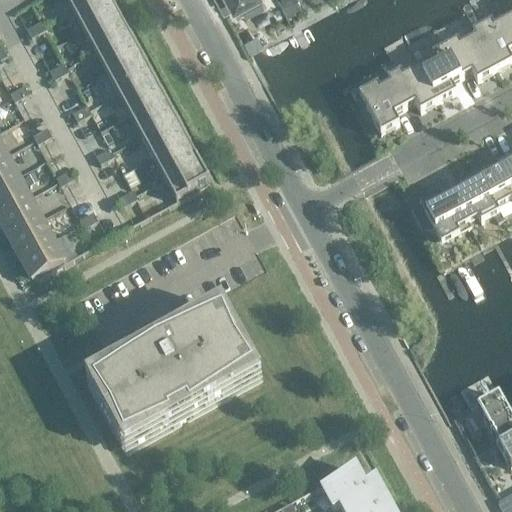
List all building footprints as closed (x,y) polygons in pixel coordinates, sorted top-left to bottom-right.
[(99,0),(63,0),(72,15),(99,0)] [(116,18),(106,0),(99,0),(72,15),(83,36),(116,18)] [(217,0),(224,13),(235,7),(240,15),(264,2),(262,0),(217,0)] [(511,14),(502,21),(511,39),(511,14)] [(127,39),(116,18),(83,36),(95,57),(127,39)] [(511,54),(511,39),(502,21),(501,21),(504,26),(494,32),(491,26),(473,36),(495,76),(511,66),(511,63),(508,57),(511,54)] [(45,35),(40,26),(33,30),(38,39),(45,35)] [(38,39),(33,30),(26,34),(31,43),(38,39)] [(495,76),(473,36),(475,42),(461,50),(458,45),(445,52),(462,82),(472,76),(477,86),(495,76)] [(139,60),(127,39),(95,57),(106,78),(139,60)] [(462,82),(445,52),(444,52),(447,57),(437,63),(435,57),(417,67),(438,107),(456,97),(451,88),(462,82)] [(151,81),(139,60),(106,78),(118,99),(151,81)] [(438,107),(417,67),(416,68),(419,73),(404,81),(401,76),(388,83),(405,113),(415,107),(420,117),(438,107)] [(68,77),(63,69),(56,72),(61,81),(68,77)] [(61,81),(56,72),(49,76),(54,85),(61,81)] [(162,102),(151,81),(118,99),(130,120),(162,102)] [(405,113),(388,83),(375,90),(378,95),(362,104),(367,111),(366,111),(381,138),(399,128),(394,119),(405,113)] [(29,100),(24,91),(17,95),(22,103),(29,100)] [(22,103),(17,95),(10,99),(14,107),(22,103)] [(174,124),(162,102),(130,120),(141,141),(174,124)] [(91,119),(87,111),(79,114),(84,123),(91,119)] [(84,123),(79,114),(72,118),(77,127),(84,123)] [(185,145),(174,124),(141,141),(153,163),(185,145)] [(52,142),(47,133),(40,137),(45,146),(52,142)] [(45,146),(40,137),(33,141),(38,149),(45,146)] [(197,166),(185,145),(153,163),(164,184),(197,166)] [(114,162),(110,153),(103,157),(107,166),(114,162)] [(107,166),(103,157),(96,161),(100,169),(107,166)] [(0,191),(18,182),(6,161),(0,164),(0,191)] [(209,188),(197,166),(164,184),(178,208),(207,192),(206,190),(209,188)] [(500,177),(495,168),(477,178),(499,217),(500,217),(497,212),(511,203),(511,204),(511,173),(511,171),(500,177)] [(75,184),(70,175),(63,179),(68,188),(75,184)] [(33,177),(24,182),(29,190),(37,186),(33,177)] [(499,217),(477,178),(459,187),(464,197),(454,202),(470,233),(471,232),(468,227),(478,222),(481,227),(499,217)] [(68,188),(63,179),(56,183),(61,192),(68,188)] [(0,218),(29,203),(18,182),(0,191),(0,218)] [(138,204),(133,195),(126,199),(131,208),(138,204)] [(131,208),(126,199),(119,203),(124,212),(131,208)] [(443,208),(438,199),(419,209),(434,236),(435,236),(439,243),(455,234),(458,240),(470,233),(454,202),(443,208)] [(41,224),(29,203),(0,218),(0,227),(8,242),(41,224)] [(98,226),(93,217),(86,221),(91,230),(98,226)] [(91,230),(86,221),(79,225),(84,234),(91,230)] [(52,245),(41,224),(8,242),(20,263),(52,245)] [(66,270),(52,245),(20,263),(32,285),(35,283),(36,286),(66,270)] [(262,383),(223,311),(86,386),(125,457),(262,383)] [(477,410),(511,472),(511,471),(511,421),(499,398),(477,410)] [(366,493),(355,474),(321,492),(332,511),(333,511),(373,490),(366,493)] [(381,511),(384,510),(373,490),(333,511),(335,511),(340,510),(341,511),(381,511)] [(509,511),(504,503),(498,507),(501,511),(509,511)]
